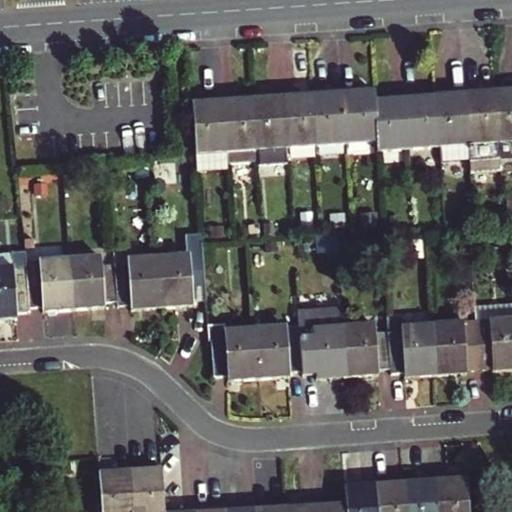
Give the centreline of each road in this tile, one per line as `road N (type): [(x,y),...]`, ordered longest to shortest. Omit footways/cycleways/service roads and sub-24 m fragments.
road 1 (residential): [(0,361),(111,357),(152,376),(213,430),(234,437),(511,422)]
road 2 (tertiary): [(0,29),(405,0)]
